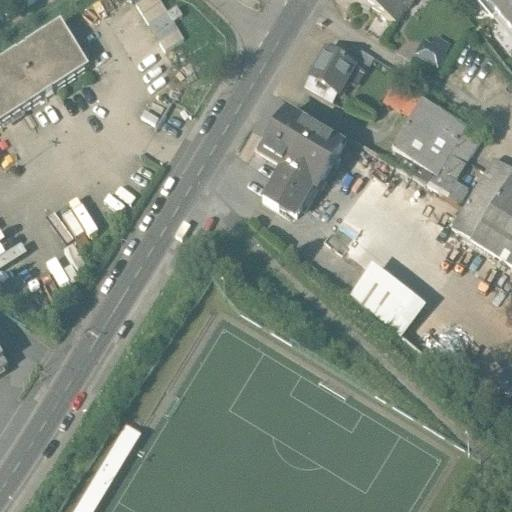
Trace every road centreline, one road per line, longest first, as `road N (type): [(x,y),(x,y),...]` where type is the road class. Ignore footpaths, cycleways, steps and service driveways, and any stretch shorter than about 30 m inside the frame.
road 1 (tertiary): [(0,482),(289,20)]
road 2 (track): [(193,177),(276,267),(511,490)]
